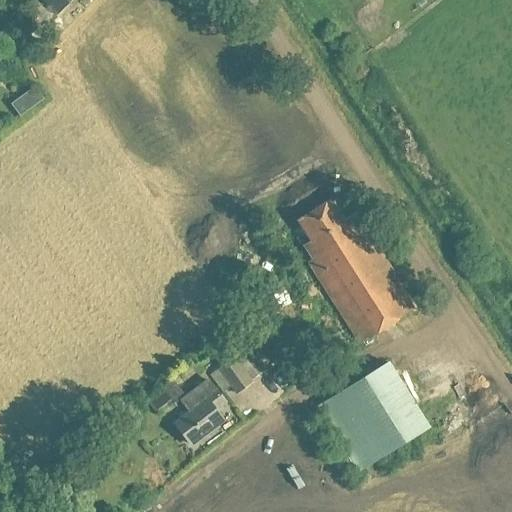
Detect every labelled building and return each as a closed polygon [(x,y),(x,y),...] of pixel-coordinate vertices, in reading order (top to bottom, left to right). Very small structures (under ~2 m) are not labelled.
[(361,345),(417,310),(365,226),(364,227),(356,214),(345,221),(332,200),(297,222),(309,241),(303,244),(312,258),(307,260),(361,345)] [(254,382),(253,381),(264,372),(247,349),(218,370),(230,386),(237,395),(254,382)] [(433,430),(391,364),(323,407),(364,473),(433,430)] [(147,402),(155,412),(171,400),(174,405),(185,396),(172,380),(164,386),(165,388),(147,402)] [(184,401),(192,411),(175,423),(191,445),(224,421),(216,411),(227,403),(210,381),(184,401)] [(106,460),(74,483),(82,493),(113,470),(106,460)]
